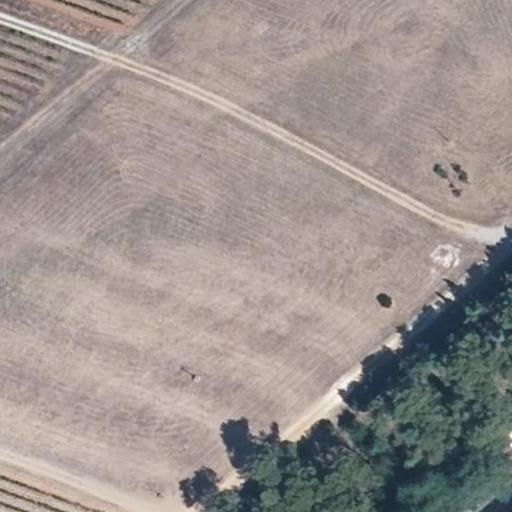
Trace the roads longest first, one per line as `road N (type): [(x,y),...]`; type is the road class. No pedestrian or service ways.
road 1 (track): [(494,243),(192,89),(0,14)]
road 2 (unclassified): [(178,508),(511,229)]
road 3 (track): [(0,452),(160,511)]
